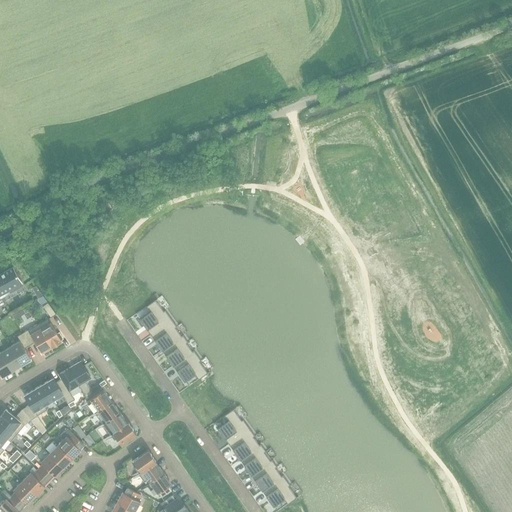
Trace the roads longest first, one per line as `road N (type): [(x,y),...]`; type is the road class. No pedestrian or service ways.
road 1 (unclassified): [(0,232),(106,171),(511,21)]
road 2 (residential): [(0,395),(83,349),(151,432)]
road 3 (residential): [(182,409),(255,511)]
